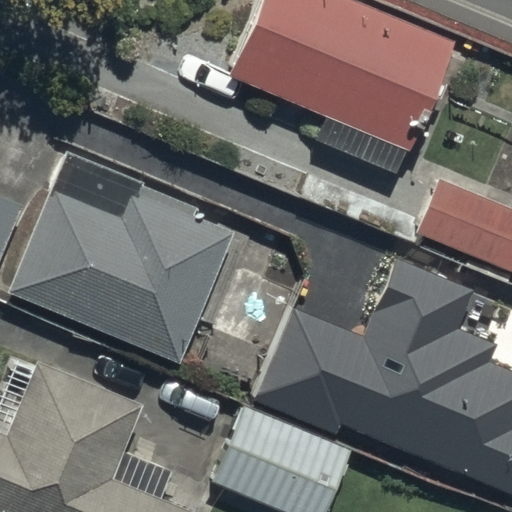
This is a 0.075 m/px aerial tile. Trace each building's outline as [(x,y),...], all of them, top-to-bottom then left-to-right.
[(444,43),(341,0),(249,0),(217,75),(317,117),(307,141),(388,176),(444,43)] [(58,152),(0,291),(168,362),(222,233),(186,218),(189,211),(137,189),(138,186),(58,152)] [(511,263),(511,213),(432,179),(408,235),(506,278),(511,263)] [(0,239),(14,206),(0,200),(0,239)] [(355,337),(286,309),(247,403),(328,436),(333,425),(511,499),(511,377),(481,364),(488,346),(453,332),(470,293),(388,259),(355,337)] [(0,511),(169,511),(154,505),(168,474),(117,451),(135,411),(32,366),(5,429),(0,426),(0,511)] [(235,408),(204,483),(273,511),(316,511),(342,453),(235,408)]
